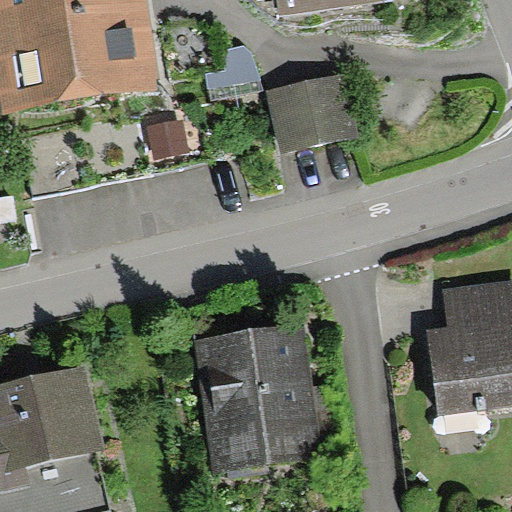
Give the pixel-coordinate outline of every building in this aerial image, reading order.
[(135,0),(0,0),(0,75),(4,104),(147,83),(135,0)] [(264,0),(270,39),(401,20),(397,0),(264,0)] [(340,82),(260,101),(277,173),(358,154),(340,82)] [(511,316),(509,292),(422,304),(439,429),(511,419),(511,316)] [(304,351),(204,363),(220,493),(320,481),(304,351)] [(90,390),(0,409),(0,511),(83,511),(116,505),(90,390)]
